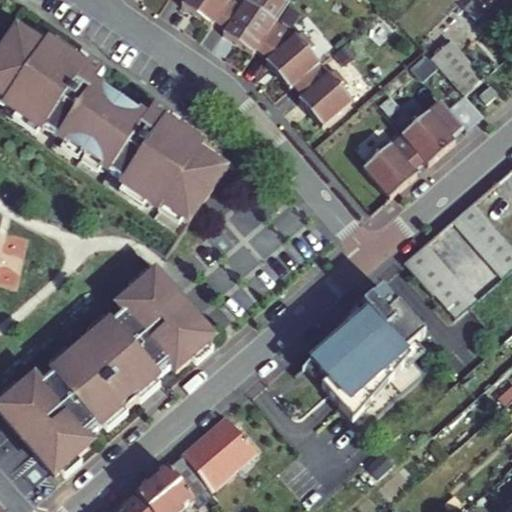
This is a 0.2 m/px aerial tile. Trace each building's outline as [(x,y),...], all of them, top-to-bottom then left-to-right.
[(187,0),(185,3),(214,23),(217,19),(230,0),(187,0)] [(230,0),(217,19),(230,27),(227,32),(256,52),(279,19),(291,0),(230,0)] [(466,10),(478,24),(503,0),(481,0),(476,5),(474,3),(466,10)] [(279,19),(256,52),(265,52),(274,58),(272,62),(276,67),(309,32),(308,30),(301,36),(279,19)] [(173,116),(158,105),(153,112),(103,77),(107,71),(92,60),(88,66),(54,43),(49,40),(45,45),(20,28),(0,57),(0,112),(182,237),(191,225),(227,172),(231,166),(206,148),(200,144),(169,123),(173,116)] [(311,109),(346,76),(341,70),(335,75),(325,63),(315,51),(321,46),(309,32),(276,67),(294,89),(299,85),(308,97),(304,100),(311,109)] [(88,66),(92,60),(58,37),(54,43),(88,66)] [(451,43),(431,61),(465,99),(484,81),(451,43)] [(353,84),(346,76),(311,109),(327,129),(358,103),(347,89),(353,84)] [(479,99),(486,107),(497,97),(490,89),(479,99)] [(414,126),(402,138),(425,164),(428,168),(456,145),(452,140),(464,130),(441,103),(429,114),(424,108),(410,121),(414,126)] [(169,123),(200,144),(205,138),(173,116),(169,123)] [(414,173),(425,164),(402,138),(391,147),(386,142),(371,154),(376,160),(364,171),(390,201),(417,177),(414,173)] [(472,207),(452,225),(462,236),(482,219),(472,207)] [(471,248),(492,230),(482,219),(462,236),(471,248)] [(481,259),(502,241),(492,230),(471,248),(481,259)] [(491,270),(511,252),(502,241),(481,259),(491,270)] [(404,266),(414,277),(435,259),(425,248),(404,266)] [(501,282),(511,272),(511,252),(491,270),(501,282)] [(424,289),(445,271),(435,259),(414,277),(424,289)] [(434,300),(455,282),(445,271),(424,289),(434,300)] [(128,288),(133,294),(150,281),(144,274),(128,288)] [(88,441),(103,429),(122,413),(125,416),(140,404),(137,400),(155,385),(171,371),(176,377),(192,364),(209,349),(215,345),(156,275),(150,281),(133,294),(118,308),(35,379),(20,393),(4,407),(0,409),(0,414),(54,479),(59,475),(76,460),(93,447),(88,441)] [(444,311),(465,293),(455,282),(434,300),(444,311)] [(427,339),(385,292),(375,301),(366,308),(373,317),(362,327),(359,324),(311,368),(324,378),(330,385),(323,390),(363,435),(428,379),(408,356),(427,339)] [(453,322),(474,305),(465,293),(444,311),(453,322)] [(366,308),(375,301),(371,297),(311,368),(359,324),(362,327),(373,317),(366,308)] [(209,349),(192,364),(196,369),(214,354),(209,349)] [(137,400),(140,404),(141,406),(160,390),(155,385),(137,400)] [(0,400),(0,402),(4,407),(20,393),(15,387),(0,400)] [(496,401),(503,409),(511,401),(504,394),(496,401)] [(127,418),(125,416),(122,413),(103,429),(107,435),(127,418)] [(256,457),(226,422),(182,460),(210,497),(256,457)] [(81,466),(76,460),(59,475),(64,481),(81,466)] [(186,511),(194,506),(198,511),(213,500),(210,497),(182,460),(166,472),(165,470),(133,497),(145,511),(186,511)] [(145,511),(133,497),(118,511),(145,511)]
